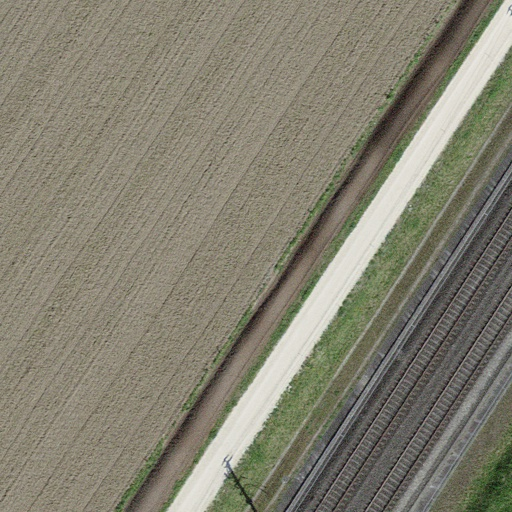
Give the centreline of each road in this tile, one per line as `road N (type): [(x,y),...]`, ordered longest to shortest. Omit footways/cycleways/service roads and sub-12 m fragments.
road 1 (track): [(509,0),(161,511)]
road 2 (track): [(511,121),(257,511)]
road 3 (track): [(511,404),(442,511)]
